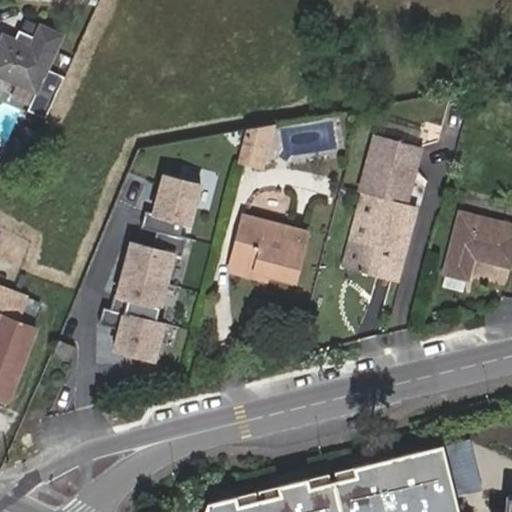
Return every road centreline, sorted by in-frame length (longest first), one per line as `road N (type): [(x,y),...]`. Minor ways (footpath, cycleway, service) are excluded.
road 1 (tertiary): [(511,355),(190,434)]
road 2 (tertiary): [(190,434),(134,442),(0,487)]
road 3 (tertiary): [(92,511),(129,469),(190,434)]
